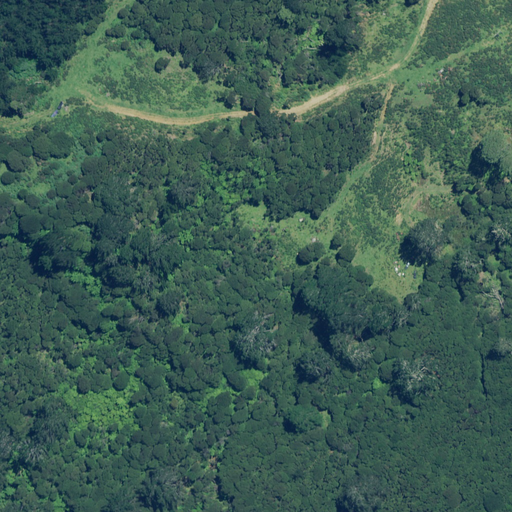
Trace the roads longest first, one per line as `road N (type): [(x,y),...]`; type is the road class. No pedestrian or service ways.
road 1 (track): [(451,0),(388,61),(331,99),(262,124),(177,135),(23,133),(0,147)]
road 2 (track): [(511,185),(442,179),(412,190),(397,272),(344,336),(323,440),(291,482),(281,511)]
